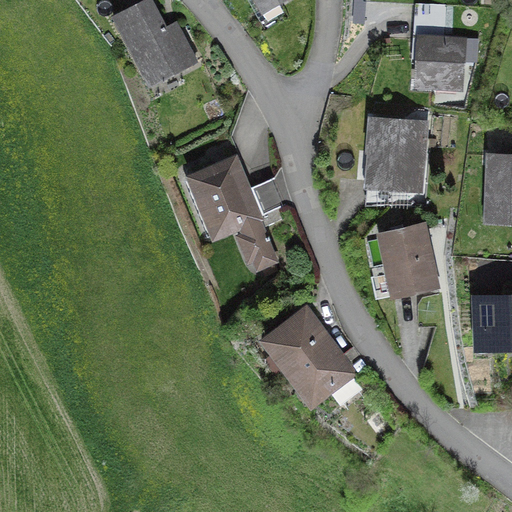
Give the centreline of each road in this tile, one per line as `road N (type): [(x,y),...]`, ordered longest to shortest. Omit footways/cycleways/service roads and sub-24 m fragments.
road 1 (residential): [(405,396),(367,350),(325,261),(302,189),(296,124)]
road 2 (residential): [(296,124),(188,0)]
road 3 (residential): [(511,489),(428,424),(405,396)]
